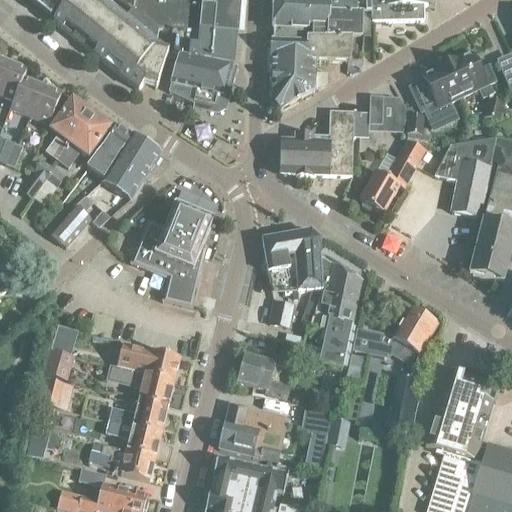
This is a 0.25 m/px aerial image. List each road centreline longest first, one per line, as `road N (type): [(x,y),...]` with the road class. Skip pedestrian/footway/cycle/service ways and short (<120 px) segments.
road 1 (residential): [(255,143),(261,177),(280,198),(511,342)]
road 2 (residential): [(0,18),(190,158)]
road 3 (residential): [(190,158),(30,307)]
road 4 (residential): [(190,158),(235,192),(245,220),(221,330)]
road 5 (residential): [(221,330),(182,511)]
road 6 (residential): [(498,0),(363,85)]
road 7 (residential): [(363,85),(255,143)]
